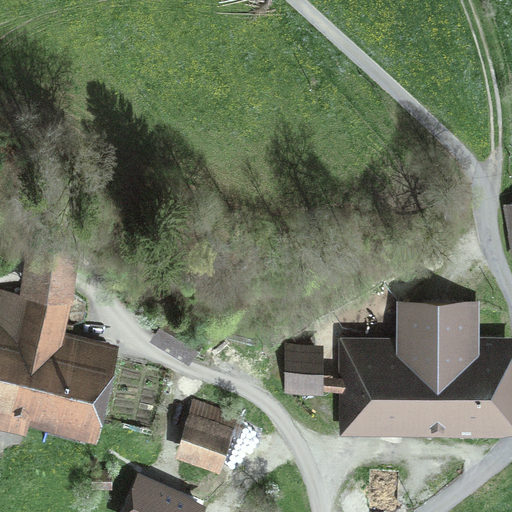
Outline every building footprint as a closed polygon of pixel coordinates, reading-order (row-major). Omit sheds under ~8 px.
[(0,420),(9,423),(14,402),(51,412),(46,432),(87,442),(92,420),(88,419),(104,357),(56,345),(66,304),(72,253),(35,249),(29,295),(21,293),(11,334),(0,330),(0,420)] [(502,351),(479,351),(479,310),(399,310),(399,351),(354,351),(354,419),(364,419),(364,435),(420,435),(420,419),(502,419),(502,351)] [(161,335),(190,351),(201,331),(172,315),(161,335)] [(292,350),(292,386),(317,386),(317,350),(292,350)] [(183,449),(215,459),(230,413),(198,403),(183,449)] [(138,470),(118,511),(201,511),(206,501),(138,470)]
